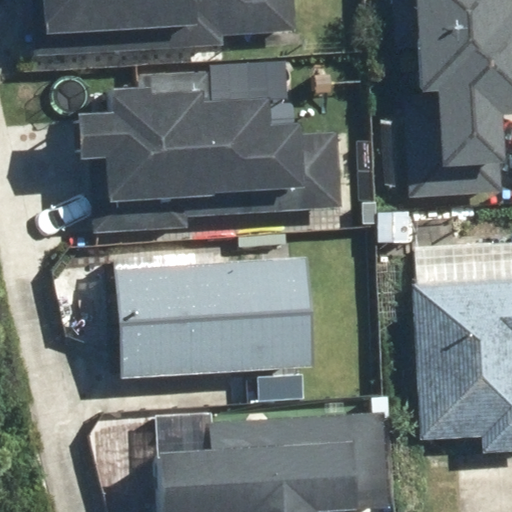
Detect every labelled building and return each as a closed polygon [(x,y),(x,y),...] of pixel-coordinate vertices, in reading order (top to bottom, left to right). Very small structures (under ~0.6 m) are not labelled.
[(18,0),(19,61),(213,57),(212,44),(279,43),(277,0),(18,0)] [(505,0),(386,0),(385,123),(395,123),(394,209),(489,210),(490,133),(511,133),(511,13),(506,13),(505,0)] [(275,206),(276,218),(328,215),(332,139),(245,134),(246,111),(198,108),(200,80),(124,75),(123,95),(89,93),(87,133),(55,131),(53,172),(84,174),(81,217),(275,206)] [(367,257),(400,256),(404,450),(469,449),(470,461),(511,460),(511,247),(399,250),(399,219),(366,220),(367,257)] [(224,252),(225,276),(97,278),(99,387),(296,384),(294,274),(253,275),(252,251),(224,252)] [(178,429),(181,511),(318,511),(317,467),(332,466),(330,421),(178,429)]
